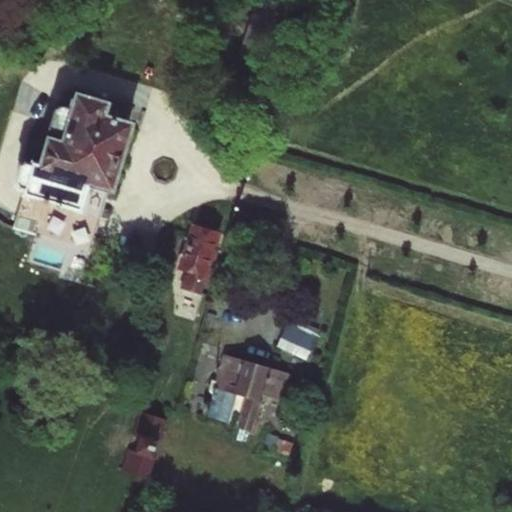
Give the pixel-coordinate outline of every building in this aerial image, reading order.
[(250,25),(233,71),(265,82),(281,36),(250,25)] [(61,140),(47,136),(39,164),(25,162),(18,165),(12,184),(15,190),(21,193),(20,197),(81,214),(88,187),(106,192),(113,194),(134,123),(106,115),(110,103),(74,92),(70,109),(61,140)] [(53,110),(47,136),(61,140),(70,109),(61,106),(53,110)] [(88,187),(81,214),(97,218),(106,192),(88,187)] [(183,272),(205,279),(207,279),(221,233),(190,223),(177,270),(183,272)] [(205,279),(183,272),(178,288),(201,295),(205,279)] [(288,318),(276,345),(308,359),(318,332),(288,318)] [(278,350),(274,360),(288,366),(292,355),(278,350)] [(223,354),(213,388),(233,395),(243,360),(223,354)] [(243,360),(233,395),(244,398),(259,402),(261,395),(268,367),(243,360)] [(268,367),(261,395),(281,401),(289,373),(268,367)] [(233,395),(213,388),(207,417),(226,422),(233,395)] [(259,402),(244,398),(236,428),(252,433),(259,402)] [(159,439),(158,443),(160,443),(166,420),(144,414),(134,451),(125,449),(118,471),(149,481),(156,457),(154,457),(153,459),(134,453),(140,433),(159,439)] [(154,457),(158,443),(159,439),(140,433),(134,453),(153,459),(154,457)]
